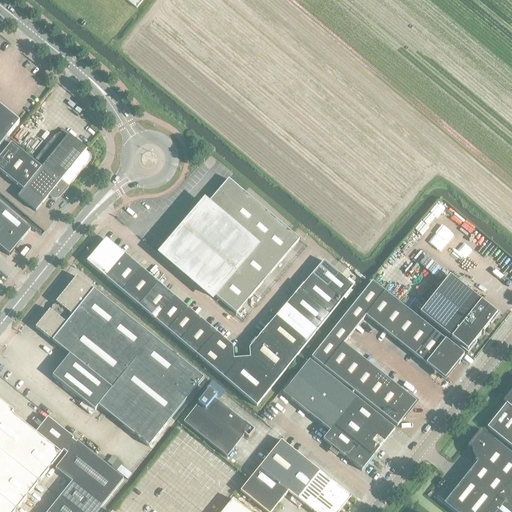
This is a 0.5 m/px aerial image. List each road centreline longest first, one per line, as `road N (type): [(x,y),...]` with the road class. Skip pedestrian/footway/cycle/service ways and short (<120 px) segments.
road 1 (unclassified): [(371,511),(511,338)]
road 2 (tertiary): [(0,325),(96,207)]
road 3 (tertiary): [(93,81),(0,5)]
